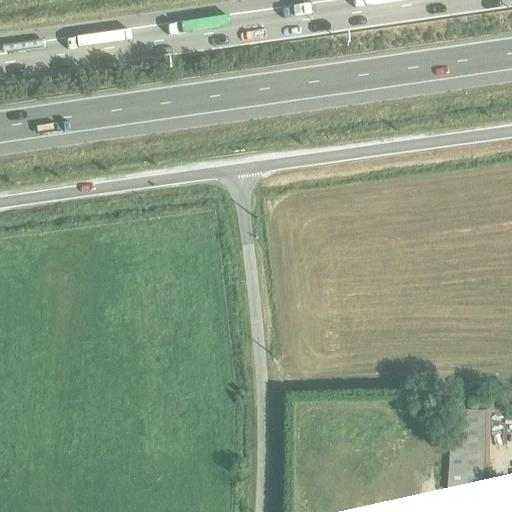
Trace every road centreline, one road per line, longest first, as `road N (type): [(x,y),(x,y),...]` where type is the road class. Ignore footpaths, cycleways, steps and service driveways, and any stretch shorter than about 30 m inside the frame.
road 1 (motorway): [(0,126),(511,53)]
road 2 (motorway): [(442,0),(0,63)]
road 3 (unclassified): [(241,171),(259,413),(257,511)]
road 4 (unclassified): [(511,131),(241,171)]
road 5 (unclassified): [(241,171),(0,204)]
